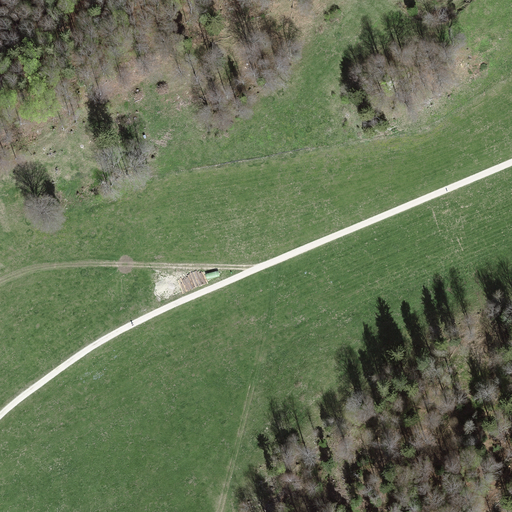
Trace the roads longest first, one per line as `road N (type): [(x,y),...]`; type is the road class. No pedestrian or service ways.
road 1 (track): [(511,163),(147,317),(89,348),(0,416)]
road 2 (track): [(256,269),(59,264),(0,283)]
